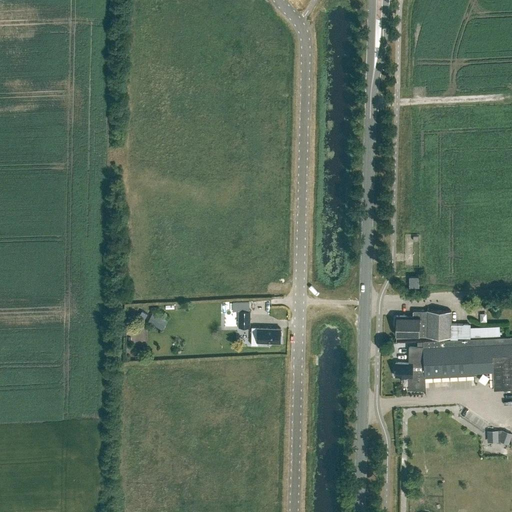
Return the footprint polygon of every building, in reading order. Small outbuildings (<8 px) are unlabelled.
[(410,286),(419,286),(419,277),(410,277),(410,286)] [(233,310),(238,310),(238,327),(249,327),(249,310),(249,301),(233,302),(233,310)] [(451,337),(452,311),(414,310),(413,311),(413,316),(397,316),(395,316),(394,317),(394,325),(395,326),(396,326),(397,326),(396,336),(451,337)] [(144,319),(147,314),(141,311),(138,316),(144,319)] [(155,325),(159,317),(152,313),(148,321),(155,325)] [(470,328),(470,322),(462,323),(462,337),(500,336),(499,327),(470,328)] [(280,342),(280,335),(282,334),(282,331),(281,329),(281,328),(259,327),(252,326),(251,344),(258,345),(258,342),(258,341),(280,342)] [(425,377),(433,377),(434,383),(441,382),(441,377),(474,375),(474,370),(492,369),(492,354),(494,353),(495,388),(511,386),(511,337),(473,339),(423,341),(423,347),(423,348),(424,364),(425,377)] [(425,377),(424,364),(412,363),(412,364),(396,364),(397,377),(412,378),(411,377),(425,377)] [(511,433),(503,430),(498,430),(488,430),(488,439),(498,439),(498,438),(500,438),(509,441),(511,433)]
